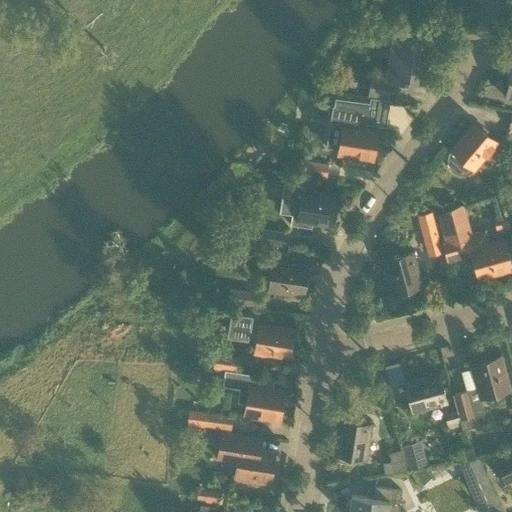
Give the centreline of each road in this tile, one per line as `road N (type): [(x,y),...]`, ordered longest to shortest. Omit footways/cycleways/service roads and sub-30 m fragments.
road 1 (residential): [(332,360),(342,302),(370,235),(474,57),(495,0)]
road 2 (residential): [(332,360),(511,313)]
road 3 (residential): [(304,511),(332,360)]
